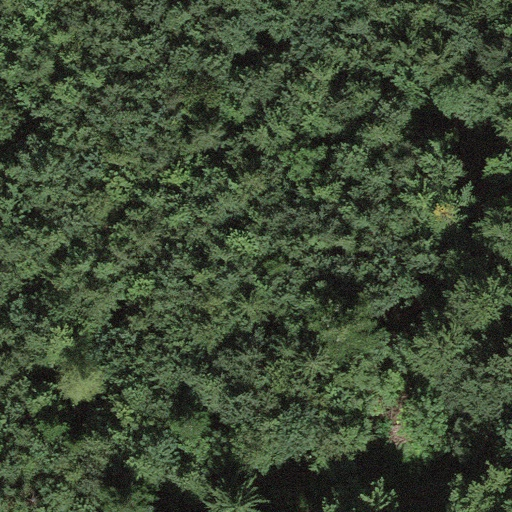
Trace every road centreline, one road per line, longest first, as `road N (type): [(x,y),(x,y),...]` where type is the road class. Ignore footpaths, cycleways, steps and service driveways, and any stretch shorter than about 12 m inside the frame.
road 1 (track): [(400,0),(0,313)]
road 2 (track): [(344,511),(511,481)]
road 3 (track): [(384,499),(511,427)]
